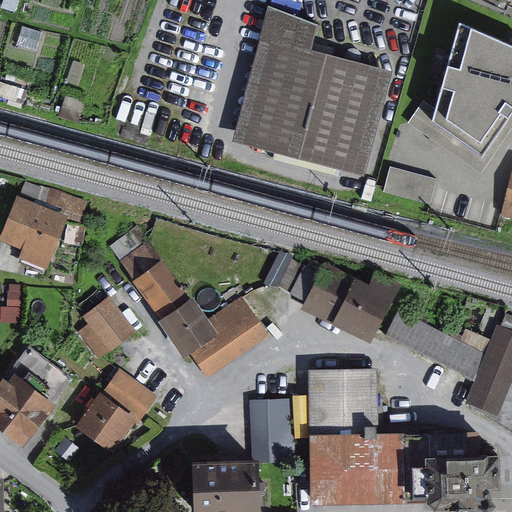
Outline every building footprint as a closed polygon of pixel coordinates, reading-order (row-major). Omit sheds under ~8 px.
[(373,174),(400,70),(326,51),(335,17),(276,2),(240,139),(373,174)] [(441,120),(492,155),(511,125),(511,39),(469,20),(441,120)] [(21,43),(39,48),(43,31),(25,26),(21,43)] [(436,180),(391,168),(384,194),(429,206),(434,191),(436,180)] [(511,180),(503,215),(511,217),(511,180)] [(73,217),(26,198),(10,240),(30,247),(26,257),(54,268),(73,217)] [(211,375),(272,333),(248,298),(210,324),(154,244),(131,260),(211,375)] [(377,284),(332,262),(310,307),(380,341),(408,284),(383,272),(377,284)] [(144,331),(120,297),(82,323),(107,357),(144,331)] [(511,397),(511,327),(507,325),(494,357),(403,309),(393,335),(486,383),(477,406),(504,417),(511,397)] [(78,380),(33,347),(0,392),(0,418),(33,442),(78,380)] [(385,369),(317,370),(319,505),(413,503),(412,432),(386,432),(385,369)] [(160,398),(122,371),(84,424),(123,451),(160,398)] [(261,459),(200,462),(202,511),(270,511),(269,463),(302,462),(300,398),(258,399),(261,459)] [(504,455),(438,457),(440,506),(505,503),(504,455)] [(0,475),(0,511),(8,511),(7,475),(0,475)]
